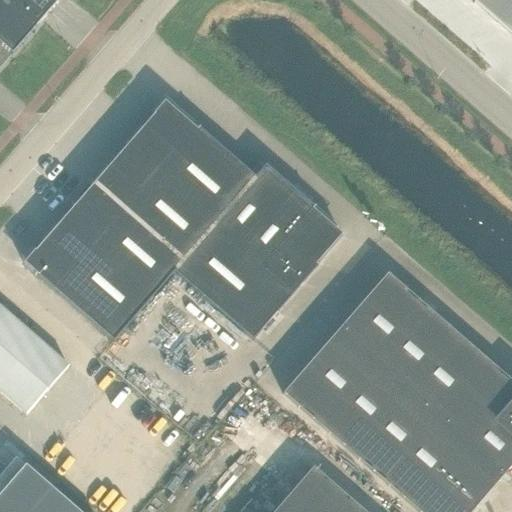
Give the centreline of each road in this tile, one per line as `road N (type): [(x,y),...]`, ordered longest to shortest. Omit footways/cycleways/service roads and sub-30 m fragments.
road 1 (unclassified): [(163,0),(0,185)]
road 2 (unclassified): [(378,0),(511,116)]
